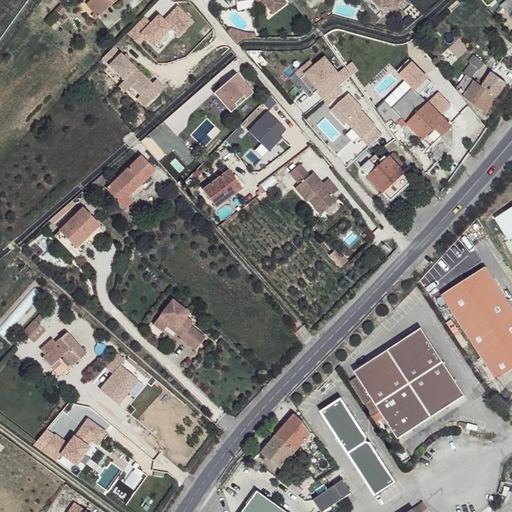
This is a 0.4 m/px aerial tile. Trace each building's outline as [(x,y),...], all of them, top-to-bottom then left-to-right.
[(100,9),(92,0),(83,0),(96,13),(100,9)] [(92,0),(100,9),(110,0),(92,0)] [(232,0),(233,2),(245,0),(252,0),(255,3),(259,0),(270,14),(282,5),(278,0),(232,0)] [(397,6),(403,0),(370,0),(380,11),(387,5),(392,0),(397,6)] [(392,11),(397,6),(392,0),(387,5),(392,11)] [(511,0),(505,0),(506,0),(499,8),(509,16),(511,12),(511,0)] [(380,21),(392,11),(387,5),(380,11),(375,16),(380,21)] [(256,39),(255,29),(230,31),(231,41),(256,39)] [(113,45),(101,55),(108,63),(122,78),(119,81),(117,83),(123,90),(125,88),(129,84),(138,94),(134,97),(142,106),(161,88),(154,79),(149,84),(113,45)] [(108,63),(105,65),(119,81),(122,78),(108,63)] [(477,72),(470,67),(456,87),(462,91),(461,95),(470,102),(480,86),(472,80),(477,72)] [(251,94),(236,75),(213,93),(229,113),(251,94)] [(503,84),(490,75),(480,86),(470,102),(483,111),(503,84)] [(129,84),(125,88),(134,97),(138,94),(129,84)] [(421,99),(413,91),(393,111),(400,119),(421,99)] [(451,130),(421,99),(400,119),(430,150),(451,130)] [(265,117),(246,136),(266,156),(278,143),(276,141),(282,134),(265,117)] [(193,157),(164,123),(149,135),(166,155),(174,148),(186,163),(193,157)] [(232,138),(223,147),(227,150),(235,142),(232,138)] [(411,183),(382,151),(361,170),(390,202),(411,183)] [(156,174),(144,158),(129,172),(141,186),(156,174)] [(305,207),(307,206),(310,203),(322,217),(335,205),(331,200),(336,195),(327,184),(321,189),(311,177),(307,181),(298,170),(288,178),(297,190),(293,193),(305,207)] [(141,186),(129,172),(108,190),(123,207),(138,195),(134,191),(141,186)] [(242,192),(227,174),(202,192),(217,212),(242,192)] [(322,217),(310,203),(307,206),(319,220),(322,217)] [(511,203),(491,218),(506,239),(511,235),(511,203)] [(97,224),(83,207),(58,229),(73,246),(97,224)] [(73,246),(58,229),(51,234),(67,251),(73,246)] [(497,384),(511,374),(511,314),(483,269),(441,297),(497,384)] [(189,315),(172,301),(157,320),(166,328),(168,325),(175,330),(173,334),(180,339),(179,340),(194,352),(204,339),(190,327),(192,324),(186,319),(189,315)] [(50,321),(40,311),(23,330),(34,339),(50,321)] [(166,328),(157,320),(152,326),(162,333),(166,328)] [(397,439),(465,396),(424,331),(356,375),(397,439)] [(87,352),(67,332),(54,344),(50,340),(39,350),(44,356),(40,359),(52,372),(59,365),(56,363),(61,359),(69,368),(87,352)] [(20,355),(9,346),(0,357),(0,372),(3,375),(20,355)] [(342,399),(320,412),(377,493),(396,480),(342,399)] [(303,422),(294,414),(278,435),(297,450),(310,432),(303,422)] [(44,432),(32,445),(54,462),(60,454),(75,465),(78,461),(87,449),(85,447),(87,445),(93,449),(105,433),(88,420),(74,438),(72,437),(66,445),(53,435),(52,437),(44,432)] [(297,450),(278,435),(263,453),(280,468),(297,450)] [(325,453),(313,437),(311,440),(313,442),(310,446),(320,457),(325,453)] [(260,467),(254,461),(251,466),(257,472),(260,467)] [(351,495),(342,480),(339,482),(348,497),(351,495)] [(320,511),(326,511),(348,497),(339,482),(312,501),(320,511)] [(286,511),(258,491),(242,511),(286,511)]
